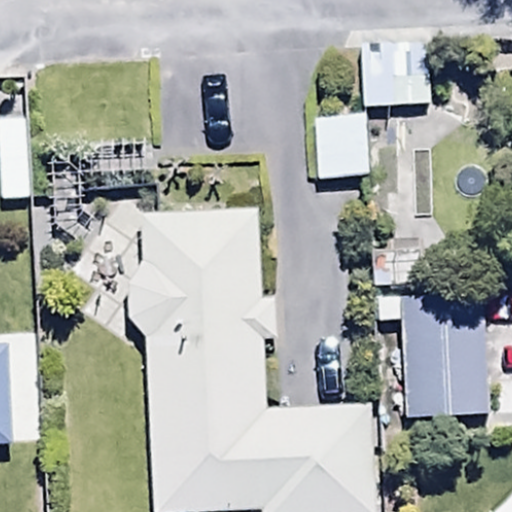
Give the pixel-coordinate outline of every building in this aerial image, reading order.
[(355,45),(357,112),(427,109),(424,42),(355,45)] [(310,120),(312,184),(365,183),(363,119),(310,120)] [(256,305),(253,214),(137,215),(138,268),(123,268),(124,324),(141,342),(148,511),(377,511),(373,408),(261,413),(259,346),(272,345),(271,304),(256,305)] [(98,227),(62,279),(93,300),(129,248),(98,227)] [(374,299),(375,326),(397,326),(398,421),(481,420),(480,298),(374,299)]
